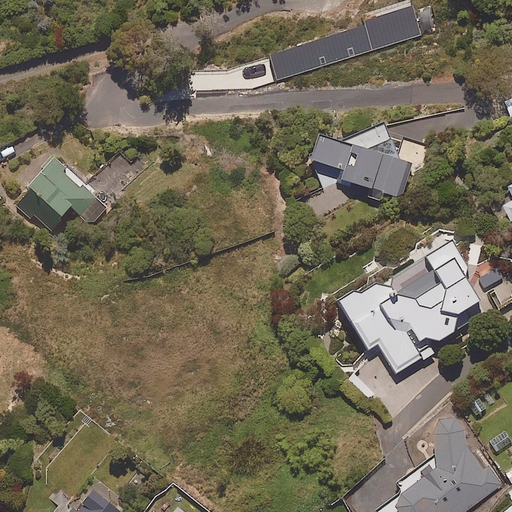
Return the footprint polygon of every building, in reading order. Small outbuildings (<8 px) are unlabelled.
[(511,36),(507,39),(511,50),(511,65),(490,75),(508,118),(511,116),(511,36)] [(377,119),(334,138),(311,131),(303,158),(337,168),(334,178),(392,196),(404,159),(394,156),(377,119)] [(200,152),(183,137),(162,160),(179,175),(200,152)] [(17,181),(22,185),(56,215),(66,204),(89,224),(104,207),(48,157),(38,168),(32,163),(17,181)] [(497,204),(511,225),(511,179),(503,186),(510,196),(497,204)] [(351,288),(333,300),(364,348),(374,342),(393,372),(420,355),(422,358),(431,352),(427,347),(483,310),(459,273),(466,269),(444,236),(355,294),(351,288)] [(487,466),(481,470),(463,445),(461,428),(458,428),(452,417),(434,419),(428,432),(432,468),(397,494),(391,504),(397,511),(463,511),(501,485),(487,466)] [(22,511),(125,511),(93,484),(75,504),(59,490),(51,500),(59,507),(54,511),(31,511),(27,508),(22,511)]
